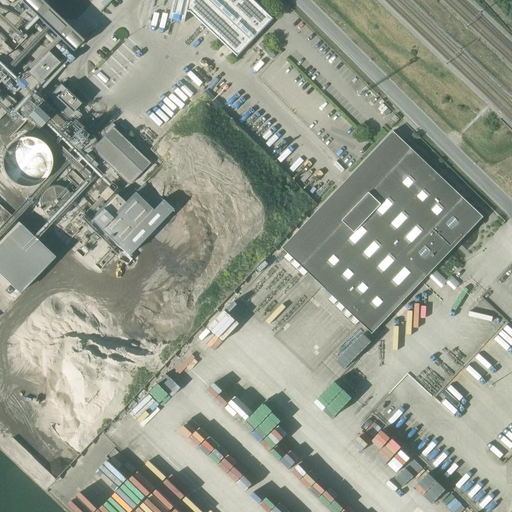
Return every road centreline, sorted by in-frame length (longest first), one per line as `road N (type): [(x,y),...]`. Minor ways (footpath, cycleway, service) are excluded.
road 1 (residential): [(511,209),(298,0)]
road 2 (unknown): [(412,511),(270,358),(233,350),(213,359)]
road 3 (unknown): [(213,359),(373,511)]
road 4 (unknown): [(213,359),(170,399),(157,433),(163,456),(222,511)]
road 5 (unknown): [(70,255),(105,278),(127,272),(166,240),(207,237)]
